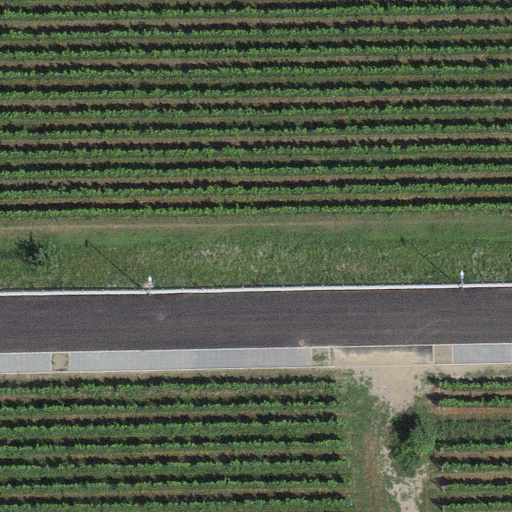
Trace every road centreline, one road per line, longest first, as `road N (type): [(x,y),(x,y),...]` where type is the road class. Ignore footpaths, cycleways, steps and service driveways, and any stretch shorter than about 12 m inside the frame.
road 1 (unclassified): [(0,335),(511,328)]
road 2 (track): [(396,329),(408,511)]
